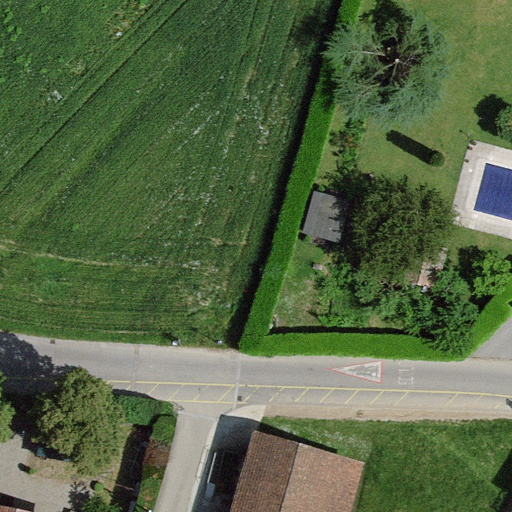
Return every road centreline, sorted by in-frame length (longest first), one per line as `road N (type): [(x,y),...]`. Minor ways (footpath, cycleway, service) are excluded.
road 1 (unclassified): [(511,385),(215,377)]
road 2 (unclassified): [(215,377),(0,360)]
road 3 (residential): [(215,377),(172,511)]
